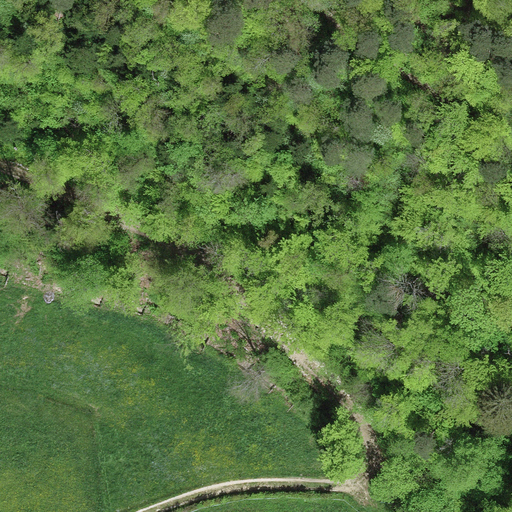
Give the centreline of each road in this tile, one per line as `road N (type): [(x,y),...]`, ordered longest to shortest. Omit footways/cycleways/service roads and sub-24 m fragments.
road 1 (track): [(312,0),(386,62),(511,144)]
road 2 (track): [(0,166),(199,253)]
